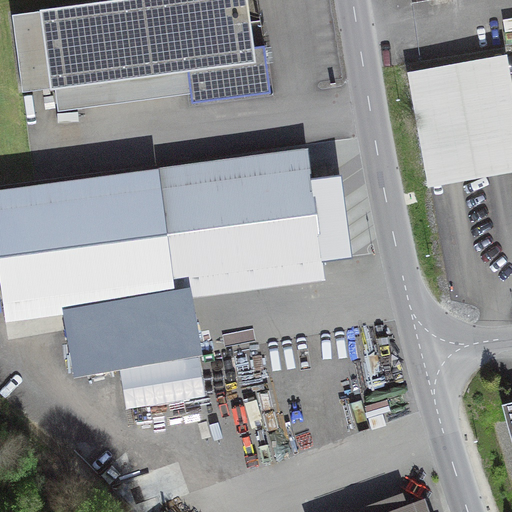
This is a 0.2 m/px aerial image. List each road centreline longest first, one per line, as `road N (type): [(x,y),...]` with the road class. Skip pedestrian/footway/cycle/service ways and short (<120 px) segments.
road 1 (residential): [(355,0),(414,353)]
road 2 (residential): [(414,353),(467,511)]
